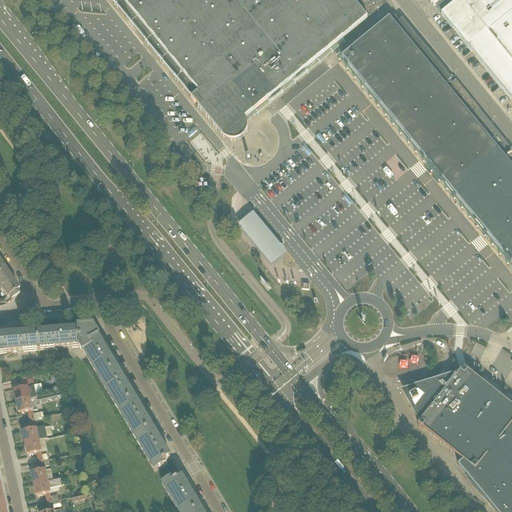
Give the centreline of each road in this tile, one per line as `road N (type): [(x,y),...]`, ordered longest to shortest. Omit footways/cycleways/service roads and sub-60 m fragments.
road 1 (secondary): [(290,373),(0,18)]
road 2 (secondary): [(0,53),(276,395)]
road 3 (residential): [(220,511),(94,306)]
road 4 (unclassified): [(511,133),(402,0)]
road 5 (secondary): [(403,511),(300,386)]
road 6 (secondary): [(276,395),(372,511)]
road 7 (unclassified): [(349,345),(378,343),(387,331),(384,310),(373,300),(352,300),(338,317),(339,332)]
